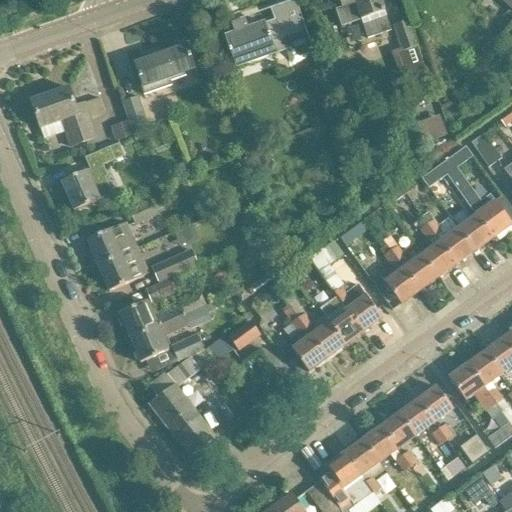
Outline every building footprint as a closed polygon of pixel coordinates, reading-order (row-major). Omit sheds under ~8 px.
[(392,29),(381,0),(338,0),(342,8),(336,10),(342,27),(361,20),(367,38),(392,29)] [(511,0),(501,0),(511,9),(511,0)] [(235,34),(225,38),(235,65),(299,43),(285,4),(270,9),(274,20),(248,30),(245,22),(232,27),(235,34)] [(408,77),(425,70),(405,22),(394,27),(403,50),(398,53),(408,77)] [(194,69),(193,66),(186,47),(135,65),(142,86),(141,87),(144,95),(186,81),(184,73),(194,69)] [(68,88),(30,101),(40,129),(72,118),(76,128),(64,132),(70,147),(96,138),(84,104),(75,107),(68,88)] [(149,129),(137,97),(122,102),(134,134),(149,129)] [(505,127),(511,122),(511,110),(499,120),(505,127)] [(471,143),(488,168),(502,158),(484,134),(471,143)] [(123,144),(101,154),(105,162),(127,153),(123,144)] [(464,148),(440,166),(447,175),(471,209),(477,217),(493,239),(511,225),(490,195),(480,202),(456,169),(471,158),(464,148)] [(74,212),(92,204),(99,201),(92,183),(107,177),(102,166),(87,172),(87,171),(61,182),(74,212)] [(440,166),(422,179),(429,189),(447,175),(440,166)] [(399,186),(405,195),(417,187),(411,178),(399,186)] [(395,202),(405,195),(399,186),(389,193),(395,202)] [(130,211),(135,225),(157,215),(156,212),(173,204),(168,195),(152,202),(151,202),(130,211)] [(428,212),(421,217),(427,226),(456,266),(474,252),(458,231),(453,223),(449,218),(438,226),(428,212)] [(477,217),(458,231),(474,252),(493,239),(477,217)] [(137,252),(130,238),(124,224),(87,241),(99,269),(137,252)] [(427,226),(421,230),(428,241),(426,243),(431,250),(423,256),(438,279),(456,266),(427,226)] [(268,278),(287,270),(272,234),(253,243),(268,278)] [(334,241),(310,258),(319,272),(329,265),(343,255),(344,255),(335,243),(334,241)] [(397,247),(391,252),(419,292),(438,279),(423,256),(414,244),(401,253),(397,247)] [(158,282),(197,264),(191,250),(152,268),(158,282)] [(147,276),(142,265),(137,252),(99,269),(109,292),(147,276)] [(392,268),(381,275),(387,283),(385,284),(389,289),(401,306),(419,292),(391,252),(384,257),(392,268)] [(175,293),(169,280),(147,290),(153,303),(175,293)] [(342,289),(335,294),(337,297),(363,333),(382,319),(370,303),(357,285),(345,294),(342,289)] [(131,342),(207,308),(202,297),(180,306),(180,305),(154,317),(147,302),(119,314),(131,342)] [(337,297),(319,310),(323,316),(345,346),(363,333),(337,297)] [(162,338),(190,326),(191,330),(213,320),(207,308),(131,342),(140,364),(168,352),(162,338)] [(305,315),(299,320),(327,359),(345,346),(323,316),(312,325),(305,315)] [(301,343),(292,350),(308,373),(327,359),(299,320),(292,325),(299,334),(296,336),(301,343)] [(260,336),(250,323),(229,339),(238,351),(260,336)] [(171,347),(178,363),(204,351),(197,336),(171,347)] [(511,350),(504,339),(485,353),(502,376),(511,368),(511,350)] [(485,353),(468,365),(495,404),(503,399),(491,383),(502,376),(485,353)] [(149,405),(190,458),(215,439),(177,388),(200,371),(190,358),(167,375),(174,385),(157,399),(156,398),(155,399),(156,400),(149,405)] [(468,365),(449,379),(461,395),(465,402),(473,396),(491,420),(501,413),(495,404),(468,365)] [(156,397),(172,385),(165,375),(149,387),(156,397)] [(453,411),(448,404),(436,388),(417,402),(433,424),(434,425),(453,411)] [(511,411),(503,399),(495,404),(501,413),(511,427),(511,393),(509,396),(511,400),(511,411)] [(415,439),(434,425),(433,424),(417,402),(399,415),(415,439)] [(398,451),(415,439),(399,415),(381,428),(398,451)] [(511,428),(509,423),(487,439),(494,449),(511,436),(511,428)] [(451,447),(447,441),(453,436),(446,426),(438,431),(450,448),(451,447)] [(397,452),(398,451),(381,428),(362,441),(380,464),(391,456),(403,472),(418,491),(424,487),(402,457),(401,457),(397,452)] [(443,453),(450,448),(438,431),(431,436),(443,453)] [(458,446),(467,462),(483,452),(474,436),(458,446)] [(379,465),(380,464),(362,441),(344,455),(361,478),(366,484),(365,485),(382,508),(383,507),(373,493),(380,488),(374,479),(384,471),(379,465)] [(402,457),(424,487),(431,481),(417,462),(409,451),(402,457)] [(342,491),(361,478),(344,455),(325,468),(342,491)] [(320,483),(307,492),(321,511),(340,511),(330,499),(331,498),(320,483)] [(483,497),(491,507),(498,501),(490,491),(483,497)] [(302,511),(291,495),(279,504),(278,502),(271,507),(272,508),(266,511),(302,511)]
